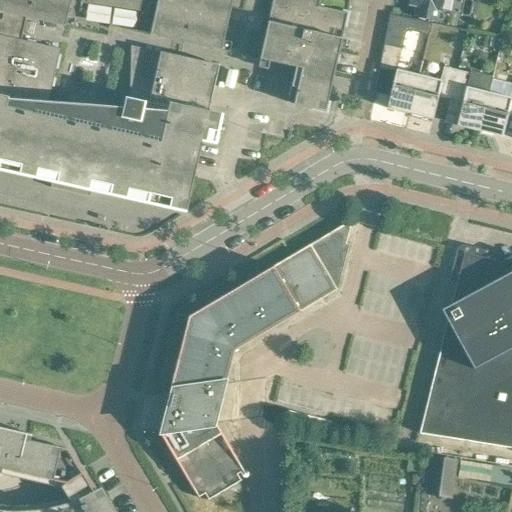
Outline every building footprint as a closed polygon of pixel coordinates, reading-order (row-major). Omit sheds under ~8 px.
[(0,0),(0,171),(51,183),(50,188),(89,197),(90,191),(185,213),(186,208),(201,142),(215,145),(222,115),(208,111),(218,66),(131,46),(129,99),(124,98),(122,108),(109,107),(111,101),(69,92),(60,120),(59,120),(58,123),(46,120),(47,117),(41,116),(47,89),(51,89),(52,87),(53,87),(56,78),(54,78),(56,69),(58,70),(61,55),(59,55),(60,49),(35,44),(36,42),(27,40),(26,42),(21,40),(26,18),(65,27),(71,0),(79,0),(81,0),(80,3),(145,13),(147,4),(156,6),(152,24),(152,25),(150,34),(159,37),(212,49),(212,48),(221,51),(223,41),(224,41),(232,0),(0,0)] [(340,56),(338,55),(344,28),(346,28),(350,12),(342,10),(342,12),(318,7),(319,0),(272,0),(259,60),(295,68),(291,87),(297,88),(293,104),(310,108),(310,111),(327,114),(330,102),(327,101),(336,62),(338,62),(340,56)] [(408,0),(408,4),(417,6),(414,18),(436,22),(438,10),(441,11),(443,0),(408,0)] [(386,109),(409,114),(419,75),(396,70),(402,49),(405,32),(409,31),(428,35),(431,23),(390,15),(374,93),(389,96),(386,109)] [(437,97),(450,100),(457,70),(445,67),(441,81),(419,75),(409,114),(432,120),(437,97)] [(456,126),(479,132),(489,93),(466,87),(469,73),(457,70),(450,100),(462,103),(456,126)] [(507,115),(511,116),(511,90),(510,98),(489,93),(479,132),(501,137),(507,115)] [(345,224),(310,245),(337,290),(337,289),(349,245),(346,244),(351,225),(345,224)] [(337,290),(310,245),(188,317),(169,392),(172,391),(171,397),(169,397),(168,397),(167,398),(166,399),(165,400),(165,401),(165,403),(166,404),(167,405),(169,405),(162,431),(158,431),(198,498),(204,494),(207,499),(207,500),(207,501),(241,480),(240,480),(237,475),(243,471),(215,423),(213,424),(219,398),(221,398),(222,398),(223,397),(224,396),(225,395),(225,394),(224,392),(224,391),(223,390),(221,390),(223,384),(225,383),(234,351),(337,290)] [(419,434),(511,448),(511,265),(464,253),(451,305),(441,310),(447,322),(419,434)] [(416,296),(413,306),(423,309),(426,299),(416,296)] [(0,511),(114,511),(100,488),(93,492),(71,455),(69,456),(63,460),(58,459),(60,448),(29,441),(30,436),(31,436),(31,435),(0,427),(0,511)] [(426,497),(450,500),(456,461),(432,457),(426,497)] [(511,469),(460,461),(457,476),(511,485),(511,469)] [(408,462),(407,473),(418,474),(418,462),(408,462)]
